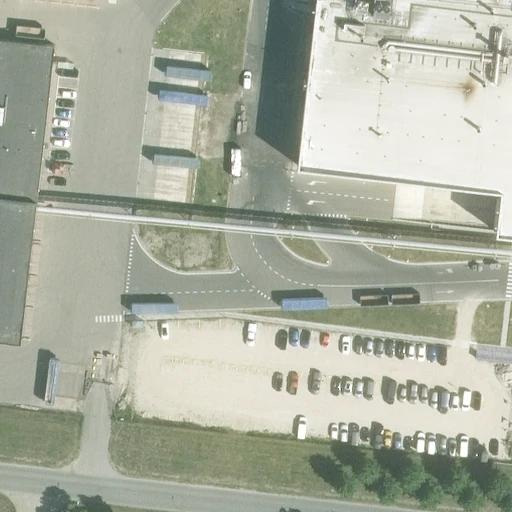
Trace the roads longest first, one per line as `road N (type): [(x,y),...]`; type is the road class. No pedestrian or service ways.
road 1 (tertiary): [(293,511),(0,477)]
road 2 (unknown): [(134,12),(0,1)]
